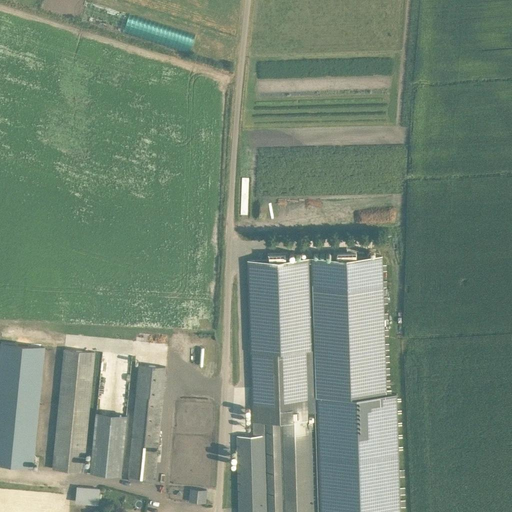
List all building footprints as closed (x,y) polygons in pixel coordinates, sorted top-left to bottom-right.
[(170,27),(164,46),(189,54),(195,35),(170,27)] [(268,259),(248,260),(251,352),(306,350),(311,350),(308,258),(288,258),(288,251),(268,252),(268,259)] [(314,392),(307,397),(307,402),(310,402),(316,396),(386,394),(382,255),(312,257),(316,391),(314,392)] [(194,344),(194,332),(182,331),(182,344),(194,344)] [(1,342),(0,351),(0,462),(33,466),(45,347),(1,342)] [(64,348),(53,468),(83,470),(95,351),(64,348)] [(253,435),(237,435),(239,511),(310,511),(308,428),(313,428),(313,422),(312,422),(312,421),(314,421),(314,417),(309,417),(309,422),(308,422),(307,402),(307,397),(306,350),(251,352),(253,435)] [(128,480),(154,483),(165,366),(139,364),(128,480)] [(386,394),(316,396),(320,511),(400,511),(397,397),(397,393),(392,394),(386,394)] [(77,487),(76,502),(97,504),(98,500),(99,488),(81,487),(77,487)] [(190,501),(206,502),(207,489),(191,488),(190,501)]
